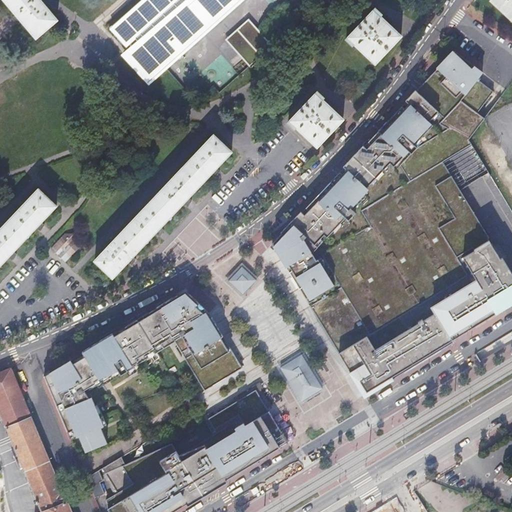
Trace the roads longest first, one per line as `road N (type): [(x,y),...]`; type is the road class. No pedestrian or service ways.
road 1 (residential): [(0,356),(143,296),(264,222),(376,116),(460,0)]
road 2 (residential): [(511,327),(203,511)]
road 3 (primary): [(511,388),(310,511)]
road 4 (primary): [(394,479),(511,407)]
